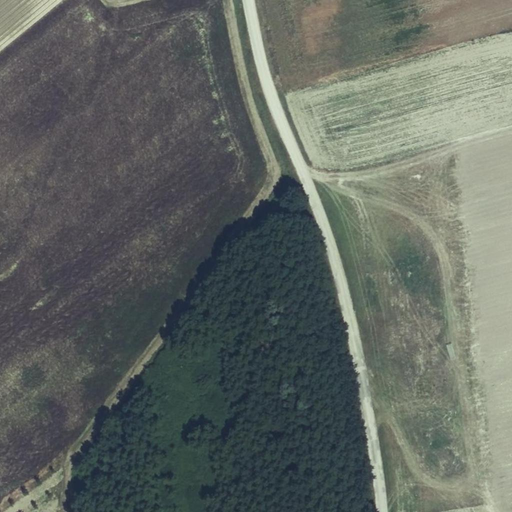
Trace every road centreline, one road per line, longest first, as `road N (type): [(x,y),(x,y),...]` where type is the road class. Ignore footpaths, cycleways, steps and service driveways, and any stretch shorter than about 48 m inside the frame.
road 1 (tertiary): [(249,0),(276,112),(340,277),(383,511)]
road 2 (track): [(0,258),(132,356)]
